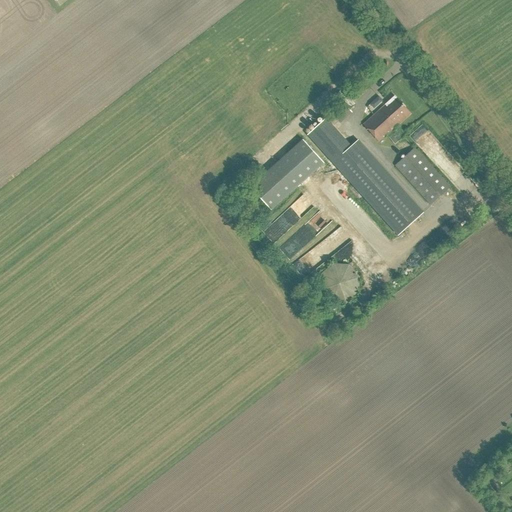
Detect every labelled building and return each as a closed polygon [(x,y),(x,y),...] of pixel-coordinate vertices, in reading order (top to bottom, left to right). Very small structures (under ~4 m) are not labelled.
[(392,131),(412,114),(396,96),(386,104),(387,106),(365,125),(380,141),(387,135),(395,145),(406,135),(400,128),(394,134),(392,131)] [(374,107),(382,100),(379,97),(371,104),(374,107)] [(344,101),(331,112),(340,122),(352,111),(344,101)] [(325,120),(308,135),(398,235),(423,213),(358,140),(350,148),(325,120)] [(413,139),(418,135),(420,137),(424,133),(430,140),(433,137),(423,125),(410,136),(413,139)] [(272,209),(324,162),(303,139),(251,187),(272,209)] [(302,195),(263,232),(274,244),(313,206),(302,195)] [(333,263),(321,273),(320,290),(330,302),(346,302),(358,292),(360,275),(350,264),(333,263)]
